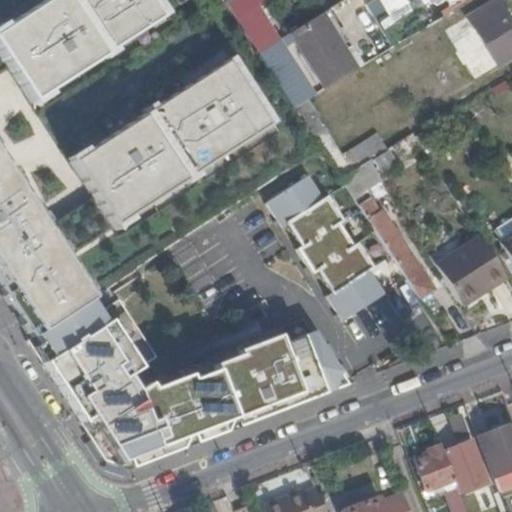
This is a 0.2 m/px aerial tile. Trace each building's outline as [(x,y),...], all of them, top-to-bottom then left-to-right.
[(0,0),(0,291),(30,338),(85,301),(93,297),(67,257),(268,126),(226,60),(206,73),(69,162),(92,197),(47,227),(0,153),(0,72),(8,67),(31,103),(163,17),(159,12),(151,0),(44,0),(0,29),(0,0)] [(262,3),(260,0),(229,0),(226,2),(236,18),(252,9),(262,3)] [(374,0),(366,5),(372,16),(376,13),(384,27),(412,11),(405,0),(374,0)] [(499,67),(511,58),(511,22),(498,0),(484,8),(488,15),(472,24),(499,67)] [(273,44),(252,9),(236,18),(259,52),(273,44)] [(343,50),(322,14),(291,33),(325,88),(355,70),(353,68),(343,50)] [(358,40),(343,50),(353,68),(370,58),(358,40)] [(278,41),(273,44),(259,52),(295,107),(307,99),(274,49),(281,45),(278,41)] [(307,99),(295,107),(321,149),(340,178),(354,170),(346,160),(343,155),(308,99),(307,99)] [(346,160),(354,170),(369,161),(387,150),(390,149),(380,133),(354,148),(357,153),(346,160)] [(343,155),(346,160),(357,153),(354,148),(343,155)] [(369,161),(378,174),(396,163),(387,150),(369,161)] [(340,178),(409,284),(424,275),(383,212),(379,214),(370,199),(366,201),(360,192),(381,180),(378,174),(369,161),(354,170),(340,178)] [(306,177),(266,204),(282,228),(285,226),(300,248),(295,251),(312,275),(316,272),(331,294),(326,298),(343,322),(384,295),(366,269),(371,266),(356,244),(352,247),(336,223),(341,219),(326,198),(322,200),(306,177)] [(511,258),(511,237),(502,244),(511,258)] [(462,311),(509,282),(481,239),(436,268),(462,311)] [(30,338),(26,340),(104,460),(127,468),(283,409),(346,384),(311,330),(279,343),(275,334),(218,356),(219,360),(209,364),(211,369),(187,378),(185,373),(149,390),(135,369),(153,357),(115,300),(94,314),(85,301),(30,338)] [(511,426),(511,424),(474,437),(496,492),(511,486),(511,426)] [(469,441),(441,452),(453,483),(457,493),(457,495),(487,484),(469,441)] [(414,462),(426,493),(453,483),(441,452),(438,445),(425,450),(427,457),(414,462)] [(322,511),(313,489),(300,495),(299,492),(262,509),(262,511),(322,511)] [(457,493),(442,499),(446,511),(464,511),(457,495),(457,493)] [(371,494),(344,504),(347,511),(374,501),(371,494)] [(406,511),(401,498),(381,505),(384,511),(406,511)] [(347,511),(344,511),(384,511),(381,505),(379,499),(374,501),(347,511)]
